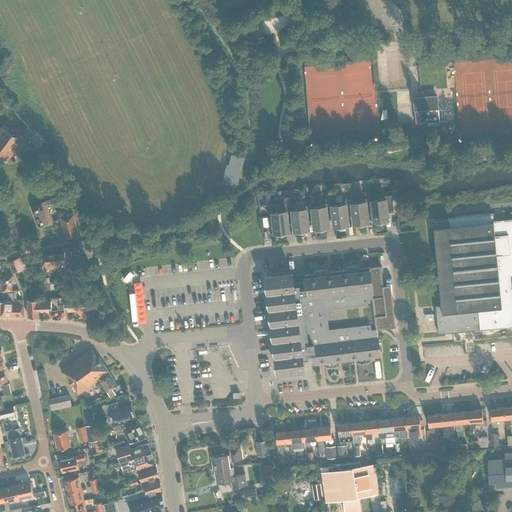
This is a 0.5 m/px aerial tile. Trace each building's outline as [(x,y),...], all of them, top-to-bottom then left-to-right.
[(263,36),(258,38),(260,42),(251,45),(254,53),(267,48),(263,36)] [(439,121),(438,105),(437,96),(414,98),(414,104),(416,123),(439,121)] [(0,158),(7,162),(19,146),(20,145),(22,147),(17,151),(23,158),(32,151),(30,148),(32,146),(35,149),(41,143),(43,141),(36,134),(35,136),(29,130),(22,137),(21,135),(16,139),(17,139),(6,131),(2,128),(1,128),(0,129),(0,158)] [(224,170),(222,177),(226,178),(224,183),(236,186),(244,158),(232,155),(228,171),(224,170)] [(260,204),(270,203),(268,192),(259,193),(260,204)] [(385,196),(385,199),(372,201),(371,201),(373,213),(374,221),(385,219),(384,211),(394,210),(392,195),(385,196)] [(372,201),(372,198),(365,198),(365,202),(352,203),(353,215),(354,223),(365,222),(364,214),(373,213),(371,201),(372,201)] [(47,204),(48,204),(49,205),(54,203),(53,199),(31,207),(39,227),(53,222),(47,204)] [(333,217),(334,226),(346,224),(345,216),(353,215),(352,203),(352,200),(345,201),(345,204),(333,205),(332,206),(333,217)] [(333,217),(332,206),(333,205),(332,202),(325,203),(325,206),(313,208),(312,208),(313,220),(314,228),(326,227),(325,218),(333,217)] [(292,210),(294,222),(295,230),(306,229),(305,221),(313,220),(312,208),(313,208),(312,205),(305,206),(306,209),(293,210),(292,210)] [(274,227),(275,233),(286,231),(285,223),(294,222),(292,210),(293,210),(293,207),(285,208),(286,211),(272,213),(273,219),(270,219),(271,217),(270,217),(270,218),(269,220),(269,221),(269,223),(270,224),(270,225),(270,226),(270,227),(271,228),(271,229),(272,229),(272,228),(271,227),(274,227)] [(493,213),(449,218),(449,221),(434,222),(437,258),(431,258),(432,274),(439,274),(442,305),(436,306),(438,334),(445,333),(445,331),(452,331),(453,332),(461,332),(461,331),(473,330),(474,333),(482,332),(481,330),(511,326),(511,288),(510,276),(511,275),(511,218),(494,221),(493,213)] [(59,219),(65,235),(67,241),(79,237),(72,215),(59,219)] [(80,240),(64,243),(65,251),(62,251),(62,253),(42,256),(43,270),(46,269),(46,271),(49,270),(48,269),(60,267),(59,264),(73,262),(71,250),(81,248),(80,240)] [(16,273),(27,268),(21,256),(10,262),(16,273)] [(267,276),(278,372),(304,369),(303,358),(315,357),(315,364),(325,363),(325,366),(327,367),(329,367),(331,367),(334,367),(336,366),(338,365),(340,364),(339,361),(357,359),(357,362),(359,363),(362,363),(364,363),(365,363),(368,362),(370,362),(372,360),(371,358),(380,356),(377,329),(396,327),(395,314),(387,315),(381,266),(360,268),(360,265),(358,265),(357,264),(354,264),(352,264),(351,265),(349,265),(347,266),(345,267),(346,270),(329,272),(328,270),(328,269),(326,269),(324,269),(321,268),(320,269),(318,269),(316,270),(315,270),(314,271),(314,274),(305,275),(306,283),(294,284),(292,273),(267,276)] [(12,275),(3,276),(3,279),(0,278),(0,291),(10,291),(12,291),(12,290),(12,289),(12,275)] [(49,278),(43,279),(45,290),(57,289),(56,283),(50,284),(49,278)] [(23,300),(16,300),(16,298),(16,295),(18,295),(17,289),(12,290),(12,291),(12,316),(24,316),(23,300)] [(12,316),(12,291),(10,291),(10,292),(7,292),(7,300),(3,300),(2,302),(3,302),(2,305),(1,316),(12,316)] [(65,306),(68,306),(68,311),(76,310),(84,318),(92,310),(91,310),(86,305),(86,297),(65,298),(65,306)] [(48,312),(49,312),(49,308),(51,307),(51,298),(50,298),(50,299),(38,300),(38,299),(27,300),(28,317),(39,317),(39,316),(39,313),(48,312)] [(97,357),(92,349),(61,371),(78,395),(97,381),(96,379),(108,371),(98,356),(97,357)] [(99,379),(107,392),(108,392),(111,398),(117,395),(113,389),(118,386),(109,372),(99,379)] [(50,399),(52,410),(73,405),(70,395),(50,399)] [(119,408),(109,411),(113,426),(114,430),(116,429),(126,426),(126,425),(125,423),(137,420),(131,405),(119,408)] [(505,407),(491,409),(492,420),(492,427),(497,426),(497,420),(506,419),(505,407)] [(8,408),(0,409),(0,415),(1,419),(10,416),(8,408)] [(475,428),(474,421),(483,421),(482,409),(468,411),(469,422),(470,429),(475,428)] [(456,430),(458,430),(458,435),(462,435),(462,430),(461,423),(469,422),(468,411),(454,412),(456,423),(456,430)] [(443,437),(449,437),(447,424),(456,423),(454,412),(441,413),(442,425),(443,432),(443,437)] [(429,426),(430,433),(434,432),(434,426),(442,425),(441,413),(427,415),(428,426),(429,426)] [(424,428),(421,428),(419,416),(406,417),(408,437),(409,450),(416,450),(414,436),(425,435),(424,428)] [(399,436),(401,438),(408,437),(406,417),(392,418),(394,436),(399,436)] [(392,418),(379,420),(380,431),(381,442),(386,442),(386,444),(395,443),(392,418)] [(126,426),(116,429),(117,434),(124,431),(130,443),(146,437),(137,420),(126,425),(126,426)] [(372,438),(371,432),(380,431),(379,420),(366,421),(367,433),(367,439),(372,438)] [(361,439),(361,433),(367,433),(366,421),(352,422),(353,434),(355,455),(361,455),(360,445),(361,444),(361,439)] [(340,435),(341,442),(345,441),(345,435),(353,434),(352,422),(338,424),(339,435),(340,435)] [(85,426),(77,428),(80,442),(88,440),(85,426)] [(319,454),(325,453),(323,439),(332,438),(331,426),(317,428),(318,439),(319,454)] [(90,442),(100,440),(98,433),(94,434),(93,427),(87,428),(90,442)] [(8,440),(10,439),(14,456),(25,453),(21,437),(19,428),(6,431),(8,440)] [(310,440),(318,439),(317,428),(303,429),(305,447),(310,446),(310,440)] [(292,448),(297,448),(305,447),(303,429),(290,430),(291,442),(292,448)] [(54,433),(57,449),(71,446),(67,430),(54,433)] [(280,463),(285,462),(283,442),(291,442),(290,430),(276,432),(277,443),(278,443),(278,450),(280,463)] [(491,446),(499,445),(498,433),(489,433),(491,446)] [(472,441),(472,447),(488,446),(488,437),(477,438),(477,440),(472,441)] [(430,443),(428,443),(428,450),(441,449),(440,438),(434,438),(431,438),(431,442),(430,443)] [(256,442),(258,456),(267,454),(270,454),(269,440),(256,442)] [(101,441),(94,443),(96,453),(103,451),(101,441)] [(457,442),(449,443),(450,451),(458,450),(457,442)] [(121,461),(131,457),(131,458),(151,452),(148,443),(129,450),(128,445),(116,449),(120,461),(121,461)] [(227,454),(212,457),(214,470),(215,470),(225,468),(233,467),(232,460),(242,458),(240,445),(230,447),(231,455),(228,455),(227,454)] [(338,446),(338,457),(348,456),(347,445),(338,446)] [(327,448),(327,458),(336,458),(335,447),(327,448)] [(131,458),(131,457),(121,461),(120,461),(120,462),(122,468),(124,474),(136,471),(138,470),(144,468),(156,464),(151,452),(131,458)] [(511,453),(506,454),(506,460),(488,460),(489,483),(507,482),(507,483),(508,484),(511,483),(511,453)] [(85,459),(84,454),(76,456),(76,455),(60,459),(62,472),(79,468),(78,464),(78,461),(85,459)] [(329,471),(322,472),(327,501),(344,499),(345,511),(360,511),(358,496),(379,493),(377,483),(374,465),(361,467),(360,462),(329,466),(329,471)] [(142,483),(160,477),(156,464),(144,468),(138,470),(142,483)] [(270,464),(260,466),(263,481),(272,479),(270,464)] [(232,480),(233,487),(247,485),(245,474),(234,475),(233,467),(225,468),(215,470),(217,482),(232,480)] [(67,492),(82,489),(79,476),(64,480),(67,492)] [(160,478),(141,484),(143,489),(135,491),(136,493),(128,495),(130,501),(141,497),(162,491),(160,478)] [(90,480),(93,493),(100,491),(97,479),(90,480)] [(128,481),(130,487),(137,484),(135,479),(128,481)] [(273,479),(263,481),(264,489),(274,487),(273,479)] [(28,497),(28,499),(34,497),(31,482),(16,485),(19,499),(28,497)] [(321,483),(312,484),(314,499),(323,497),(321,483)] [(441,500),(460,497),(458,483),(438,486),(441,500)] [(16,485),(2,488),(5,502),(7,501),(19,499),(16,485)] [(67,492),(70,504),(84,500),(82,489),(67,492)] [(162,491),(130,501),(130,503),(128,504),(127,500),(124,501),(123,499),(102,503),(104,511),(155,511),(155,510),(164,507),(162,491)] [(407,511),(406,497),(396,498),(397,506),(396,506),(396,511),(407,511)] [(70,504),(71,511),(86,511),(84,500),(70,504)]
